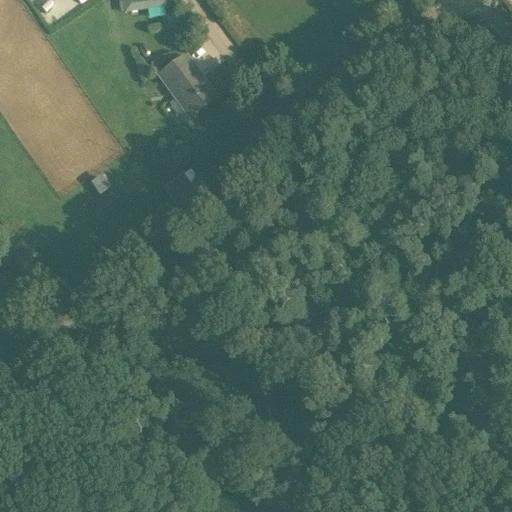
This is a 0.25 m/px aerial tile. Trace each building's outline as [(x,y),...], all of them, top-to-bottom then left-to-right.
[(163,0),(128,0),(121,1),(123,15),(165,8),(163,0)] [(180,24),(177,13),(165,16),(167,27),(180,24)] [(189,119),(215,99),(185,58),(158,77),(189,119)] [(197,195),(183,176),(174,183),(187,202),(197,195)] [(100,177),(90,184),(98,196),(109,189),(100,177)]
